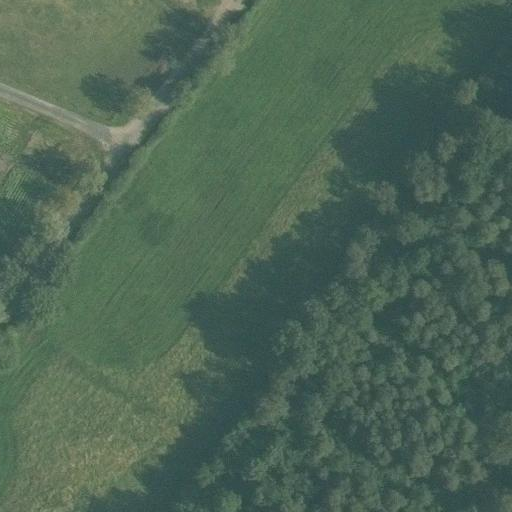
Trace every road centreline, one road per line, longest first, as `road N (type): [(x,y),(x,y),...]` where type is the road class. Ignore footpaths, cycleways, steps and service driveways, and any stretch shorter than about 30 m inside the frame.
road 1 (track): [(0,314),(234,0)]
road 2 (track): [(130,139),(0,77)]
